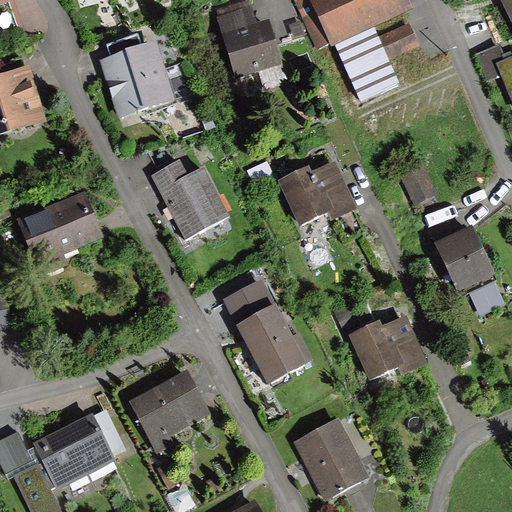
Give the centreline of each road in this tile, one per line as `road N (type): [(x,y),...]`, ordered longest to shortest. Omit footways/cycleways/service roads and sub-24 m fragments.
road 1 (residential): [(46,0),(60,26),(69,82),(196,332)]
road 2 (residential): [(0,398),(107,371),(196,332)]
road 3 (residential): [(196,332),(293,511)]
road 4 (residential): [(511,178),(437,0)]
road 5 (residential): [(435,511),(452,455),(469,435),(511,417)]
